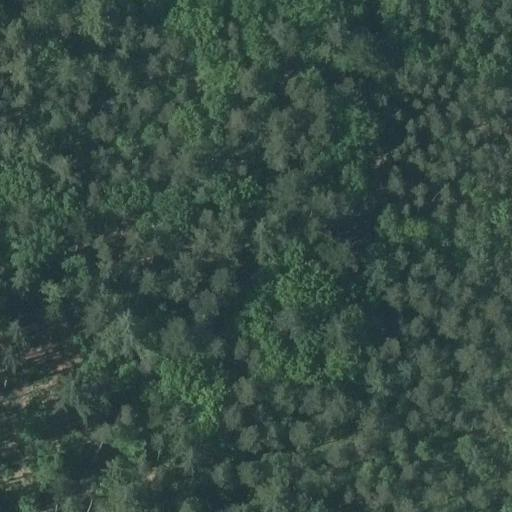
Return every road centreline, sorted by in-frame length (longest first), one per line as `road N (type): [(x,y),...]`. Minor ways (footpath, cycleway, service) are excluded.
road 1 (track): [(202,511),(203,384),(303,395),(344,376),(370,0)]
road 2 (track): [(363,67),(0,26)]
road 3 (track): [(203,384),(108,379),(0,347)]
